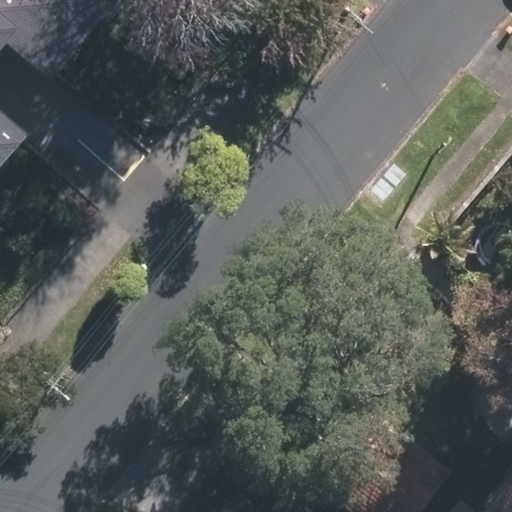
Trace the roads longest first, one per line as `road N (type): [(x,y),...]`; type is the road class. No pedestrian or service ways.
road 1 (tertiary): [(132,394),(465,0)]
road 2 (residential): [(264,511),(132,394)]
road 3 (tertiary): [(33,511),(132,394)]
